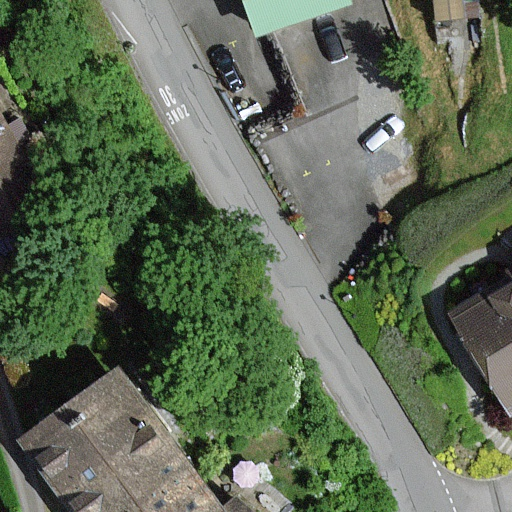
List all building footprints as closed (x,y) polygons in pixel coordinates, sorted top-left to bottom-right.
[(353,0),(253,0),(263,30),(355,3),(353,0)] [(0,240),(58,207),(0,108),(0,240)] [(511,268),(448,308),(511,410),(511,268)] [(129,365),(32,434),(85,508),(182,439),(129,365)] [(234,511),(229,505),(182,439),(85,508),(87,511),(234,511)] [(268,511),(252,488),(229,505),(234,511),(268,511)]
